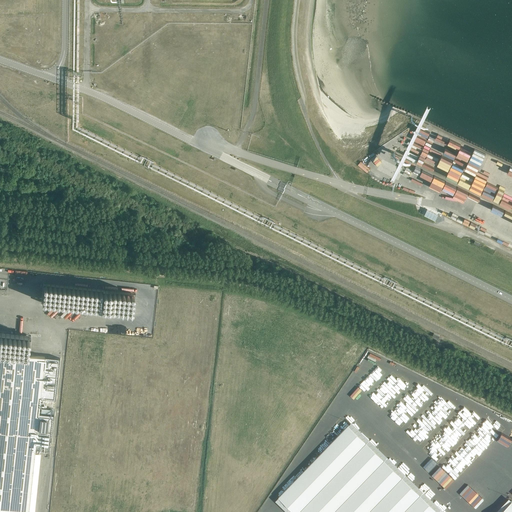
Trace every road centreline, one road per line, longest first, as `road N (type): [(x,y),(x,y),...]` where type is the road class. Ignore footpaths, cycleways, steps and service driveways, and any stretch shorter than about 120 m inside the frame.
road 1 (track): [(0,259),(178,276),(281,297),(511,408)]
road 2 (unclassified): [(511,300),(201,146)]
road 3 (unknown): [(250,0),(239,10),(88,9),(82,89)]
road 4 (unclassified): [(201,146),(0,60)]
road 5 (unclassified): [(235,151),(253,114),(266,0)]
